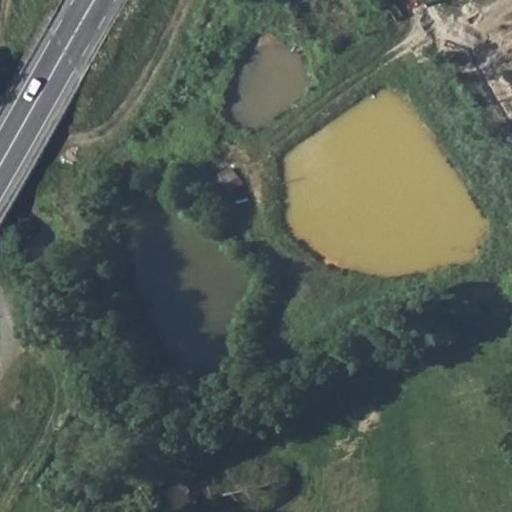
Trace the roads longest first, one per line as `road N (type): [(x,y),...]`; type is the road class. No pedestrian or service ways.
road 1 (track): [(5,309),(68,398),(95,422),(130,426),(269,414),(329,346),(358,290)]
road 2 (track): [(0,54),(6,81),(62,142),(113,142),(184,0)]
road 3 (primary): [(0,154),(92,0)]
